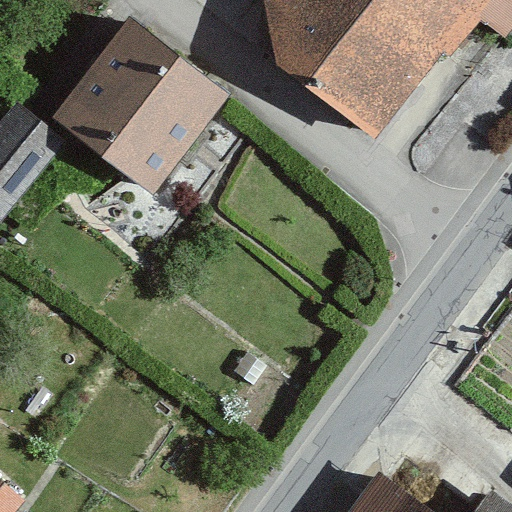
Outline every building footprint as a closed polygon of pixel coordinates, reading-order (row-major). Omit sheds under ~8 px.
[(511,0),(294,0),(276,23),(387,109),(458,19),(490,44),(511,15),(511,0)] [(227,101),(138,32),(62,129),(151,198),(227,101)] [(0,225),(60,152),(14,115),(0,132),(0,225)] [(428,511),(382,480),(360,511),(511,511),(511,497),(492,484),(472,511),(428,511)] [(0,511),(29,511),(30,511),(0,481),(0,511)]
